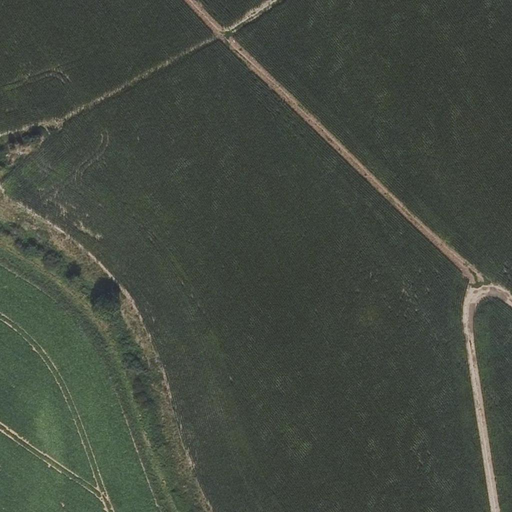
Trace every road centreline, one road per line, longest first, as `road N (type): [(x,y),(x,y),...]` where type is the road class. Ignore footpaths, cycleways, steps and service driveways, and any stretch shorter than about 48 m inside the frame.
road 1 (track): [(511,312),(190,0)]
road 2 (track): [(487,292),(470,303),(468,323),(493,511)]
